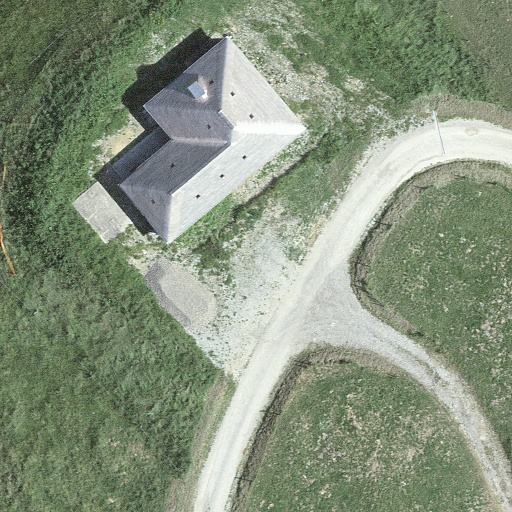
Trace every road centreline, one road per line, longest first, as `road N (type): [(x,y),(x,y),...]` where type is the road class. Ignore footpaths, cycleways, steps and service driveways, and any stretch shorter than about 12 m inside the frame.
road 1 (track): [(208,511),(266,367),(388,171),(448,141),(511,147)]
road 2 (track): [(511,503),(452,393),(387,342),(303,303)]
